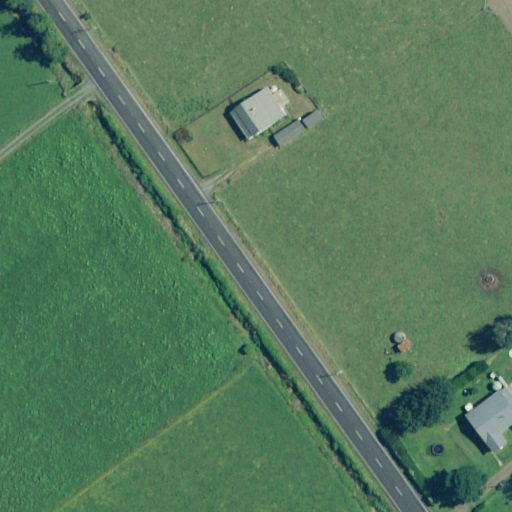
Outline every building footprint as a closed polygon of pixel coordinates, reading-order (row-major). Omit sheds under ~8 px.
[(284,116),(266,89),(230,113),(249,140),(284,116)] [(322,119),(316,111),(304,121),(310,129),(322,119)] [(305,130),(299,120),(275,136),(281,146),(305,130)] [(392,337),(398,344),(407,337),(401,330),(392,337)] [(398,344),(396,346),(402,355),(414,345),(407,337),(398,344)] [(511,388),(508,392),(504,388),(466,416),(494,453),(508,443),(501,433),(511,425),(511,388)]
